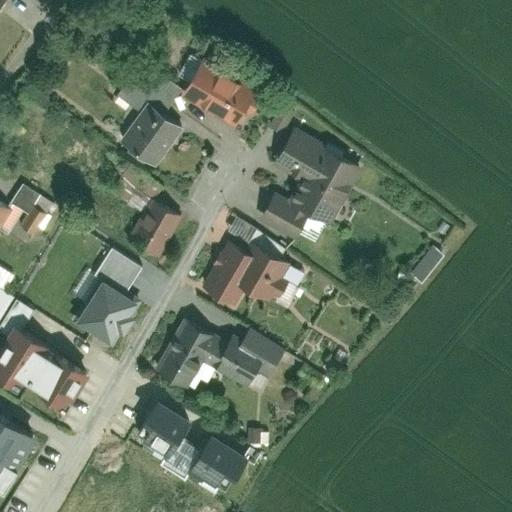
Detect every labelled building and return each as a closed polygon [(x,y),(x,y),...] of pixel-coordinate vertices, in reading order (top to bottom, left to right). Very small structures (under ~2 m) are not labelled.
[(183,93),(236,122),(259,80),(206,51),(183,93)] [(148,98),(163,109),(182,84),(143,55),(124,79),(148,98)] [(120,134),(154,160),(182,123),(163,109),(148,98),(120,134)] [(271,120),(285,127),(296,107),(282,99),(271,120)] [(309,206),(333,219),(365,162),(294,122),(274,158),(301,172),(289,195),(309,206)] [(22,180),(10,198),(28,210),(33,203),(40,191),(22,180)] [(295,231),(309,206),(289,195),(273,186),(259,211),(295,231)] [(127,231),(161,252),(184,214),(151,193),(127,231)] [(0,224),(11,207),(0,200),(0,224)] [(47,212),(33,203),(28,210),(21,222),(35,231),(47,212)] [(203,283),(233,299),(242,283),(268,297),(290,258),(251,236),(246,246),(229,237),(203,283)] [(107,244),(66,318),(103,338),(108,328),(114,331),(132,298),(121,292),(139,261),(107,244)] [(94,250),(73,253),(76,270),(96,267),(94,250)] [(0,281),(6,285),(16,270),(0,259),(0,281)] [(0,318),(17,292),(6,285),(0,281),(0,318)] [(184,312),(153,363),(187,383),(204,355),(213,361),(227,338),(184,312)] [(13,318),(0,339),(0,369),(14,378),(19,371),(34,380),(31,384),(56,399),(62,389),(73,396),(91,367),(56,346),(53,352),(36,342),(41,335),(13,318)] [(227,338),(213,361),(246,380),(256,364),(268,372),(286,343),(249,322),(242,333),(233,328),(227,338)] [(176,441),(189,420),(158,400),(139,430),(170,449),(176,441)] [(0,484),(34,430),(0,409),(0,484)] [(237,473),(248,456),(211,434),(199,455),(191,467),(204,474),(205,472),(226,485),(235,471),(237,473)] [(191,467),(199,455),(176,441),(170,449),(162,462),(186,476),(191,467)]
